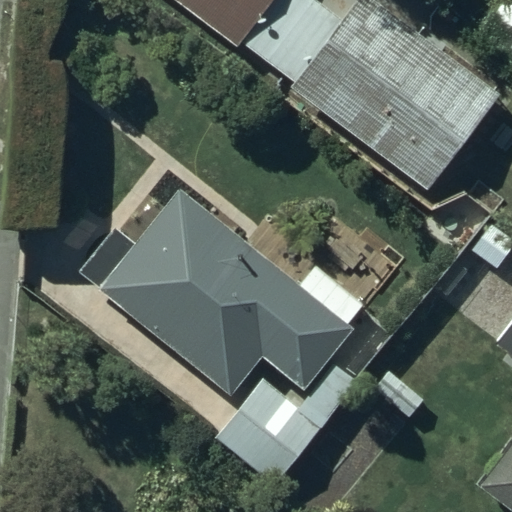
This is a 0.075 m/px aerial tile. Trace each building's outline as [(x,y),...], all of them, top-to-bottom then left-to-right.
[(269,0),(178,0),(233,44),(269,0)] [(489,112),(361,0),(288,83),(416,195),(489,112)] [(98,293),(228,405),(263,365),(307,403),(356,346),(181,196),(98,293)] [(511,332),(495,356),(511,368),(511,332)] [(319,439),(263,393),(223,441),(279,487),(319,439)] [(511,511),(511,452),(473,504),(484,511),(511,511)]
